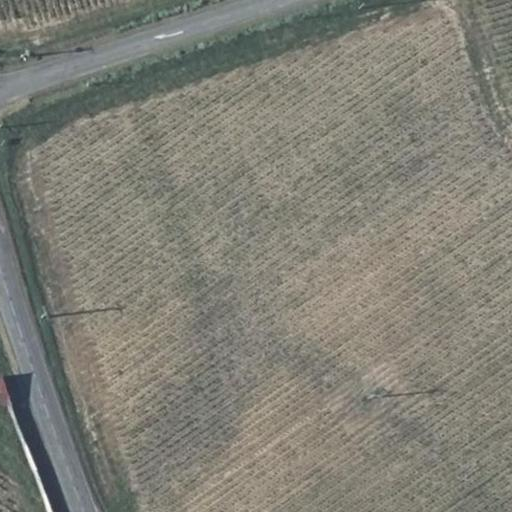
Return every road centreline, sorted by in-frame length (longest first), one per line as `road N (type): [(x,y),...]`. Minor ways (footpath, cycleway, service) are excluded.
road 1 (tertiary): [(0,89),(288,0)]
road 2 (tertiary): [(0,263),(81,511)]
